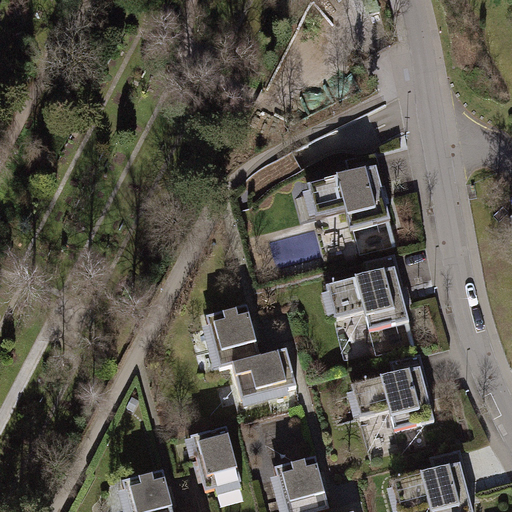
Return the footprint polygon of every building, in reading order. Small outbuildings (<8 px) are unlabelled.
[(336,178),(307,186),(316,219),(344,211),(346,219),(350,231),(388,220),(373,167),(364,170),(356,172),(343,176),(336,178)] [(354,280),(321,288),(329,322),(365,314),(367,319),(370,333),(411,323),(397,269),(383,273),(376,274),(368,276),(354,280)] [(220,314),(204,319),(215,362),(260,350),(258,342),(250,314),(248,306),(236,310),(228,312),(225,313),(220,314)] [(273,355),(231,366),(233,373),(235,378),(241,402),(294,388),(285,352),(277,354),(273,355)] [(379,380),(348,388),(358,424),(388,416),(393,435),(439,423),(427,376),(424,365),(422,355),(389,364),(392,377),(387,378),(379,380)] [(227,428),(189,439),(204,495),(214,492),(216,500),(245,492),(242,483),(241,478),(239,470),(237,464),(231,443),(229,436),(227,428)] [(290,467),(273,472),(274,479),(269,481),(277,511),(310,511),(328,507),(327,497),(324,488),(320,473),(319,467),(317,460),(305,463),(290,467)] [(419,476),(393,483),(400,508),(426,502),(429,511),(472,511),(459,465),(448,468),(419,476)] [(136,480),(125,484),(127,491),(128,496),(132,511),(170,511),(170,510),(168,503),(164,486),(163,482),(161,474),(151,476),(136,480)]
